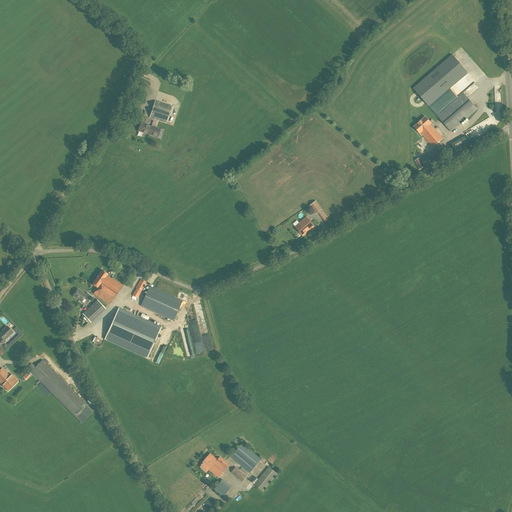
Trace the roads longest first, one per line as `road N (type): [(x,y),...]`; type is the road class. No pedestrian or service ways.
road 1 (unclassified): [(34,253),(97,251),(192,289),(209,287),(308,245),(510,125)]
road 2 (unclassified): [(168,511),(92,382),(34,253)]
road 3 (unclassified): [(34,253),(76,167),(115,126),(133,90)]
road 4 (secondary): [(510,125),(502,0)]
